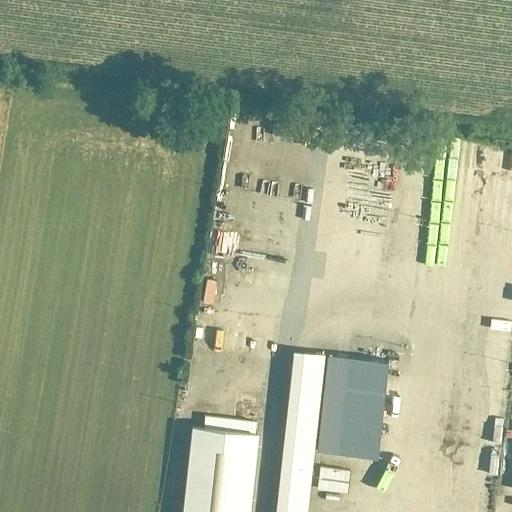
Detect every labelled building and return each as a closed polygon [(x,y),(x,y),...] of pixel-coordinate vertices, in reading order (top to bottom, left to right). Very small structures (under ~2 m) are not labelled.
[(253,135),(270,136),(270,117),(253,117),(253,135)] [(398,177),(397,205),(398,205),(397,224),(422,224),(422,200),(411,199),(412,177),(398,177)] [(255,271),(255,286),(286,287),(286,271),(255,271)] [(217,358),(273,355),(272,333),(251,334),(250,317),(214,320),(217,358)] [(387,363),(327,357),(317,452),(377,459),(387,363)] [(192,428),(182,511),(248,511),(257,435),(253,435),(254,423),(203,417),(202,429),(192,428)]
